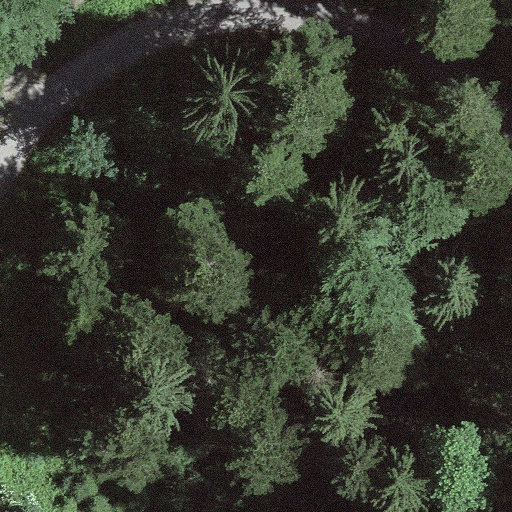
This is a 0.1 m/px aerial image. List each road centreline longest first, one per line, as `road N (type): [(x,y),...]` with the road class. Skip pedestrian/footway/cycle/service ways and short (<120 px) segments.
road 1 (track): [(511,133),(467,81),(412,45),(335,24),(245,16),(171,25),(103,58),(0,158)]
road 2 (track): [(0,155),(8,88),(32,32),(60,0)]
